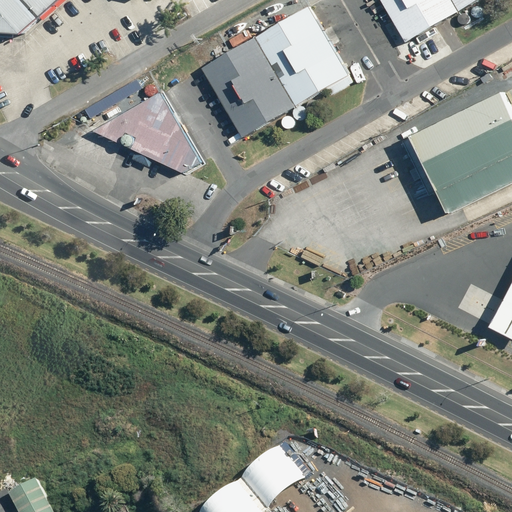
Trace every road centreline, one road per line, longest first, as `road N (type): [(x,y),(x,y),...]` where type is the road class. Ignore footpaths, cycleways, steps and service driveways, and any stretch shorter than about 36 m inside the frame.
road 1 (primary): [(511,424),(0,167)]
road 2 (unknown): [(168,0),(27,80),(22,120)]
